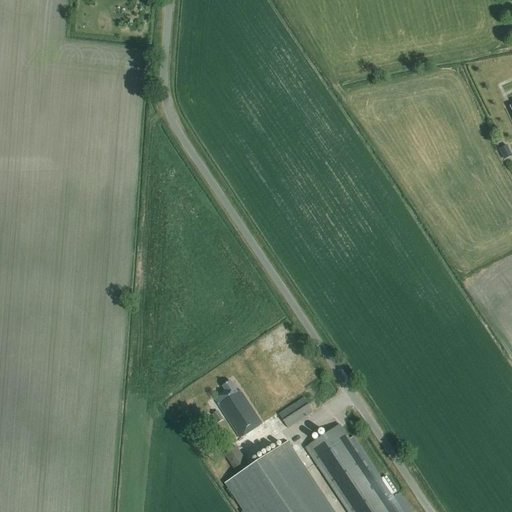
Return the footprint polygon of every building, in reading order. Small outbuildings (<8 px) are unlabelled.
[(507,143),(499,147),(504,158),(511,154),(507,143)] [(239,438),(261,424),(240,391),(237,393),(230,382),(222,386),(225,391),(214,398),(219,405),(239,438)] [(279,414),(288,428),(312,412),(304,398),(279,414)] [(212,415),(217,424),(222,420),(217,411),(212,415)] [(350,439),(340,424),(304,447),(347,511),(403,511),(353,437),(350,439)] [(224,483),(242,511),(334,511),(287,441),(224,483)] [(236,471),(247,463),(236,447),(225,454),(236,471)]
